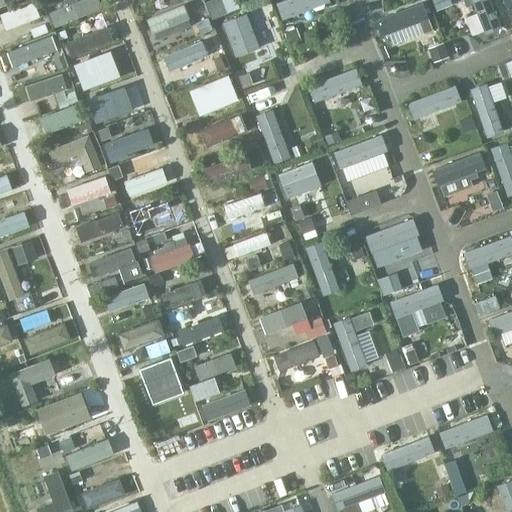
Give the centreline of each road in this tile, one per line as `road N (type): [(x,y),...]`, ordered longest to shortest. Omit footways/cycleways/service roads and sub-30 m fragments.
road 1 (unknown): [(125,0),(290,440)]
road 2 (unknown): [(149,492),(290,440)]
road 3 (unknown): [(311,480),(170,511)]
